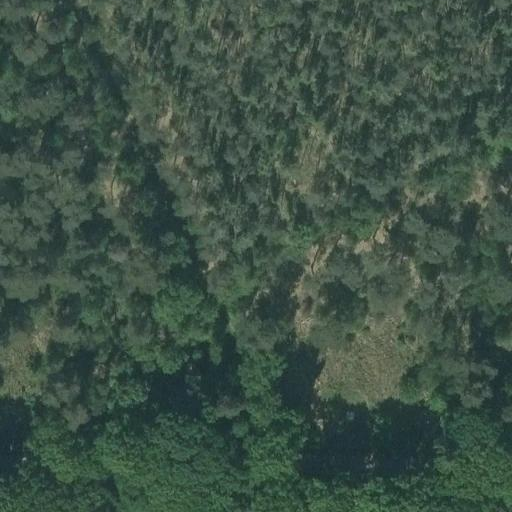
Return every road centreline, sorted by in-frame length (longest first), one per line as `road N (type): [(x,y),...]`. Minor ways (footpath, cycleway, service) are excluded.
road 1 (track): [(511,106),(200,260),(235,383),(237,453)]
road 2 (track): [(511,453),(0,457)]
road 3 (track): [(71,0),(200,260)]
